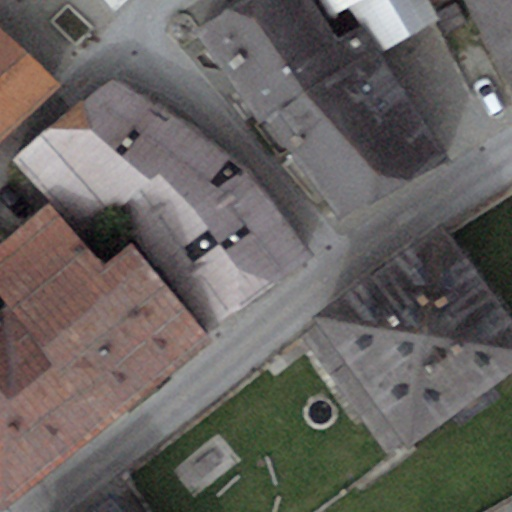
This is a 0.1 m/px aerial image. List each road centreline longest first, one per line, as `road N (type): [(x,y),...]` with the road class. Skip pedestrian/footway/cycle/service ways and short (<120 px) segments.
road 1 (tertiary): [(36,511),(132,447),(353,264)]
road 2 (residential): [(165,0),(128,32),(264,160),(353,264)]
road 3 (tertiary): [(353,264),(511,160)]
